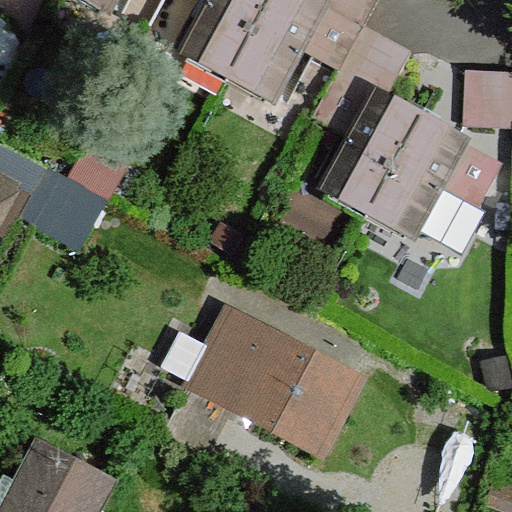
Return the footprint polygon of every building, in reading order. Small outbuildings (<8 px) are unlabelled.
[(215,0),(213,4),(189,47),(235,73),(274,0),(215,0)] [(317,5),(308,0),(274,0),(235,73),(282,98),(305,55),(328,11),(317,5)] [(319,0),(317,5),(328,11),(305,55),(341,73),(316,120),(353,139),(376,98),(389,105),(414,54),(365,29),(379,0),(319,0)] [(511,76),(469,75),(466,128),(511,129),(511,76)] [(389,105),(376,98),(353,139),(329,184),(375,209),(421,122),(389,105)] [(468,146),(421,122),(375,209),(422,233),(445,190),(468,146)] [(506,165),(468,146),(445,190),(482,208),(506,165)] [(89,153),(75,178),(112,199),(126,174),(89,153)] [(0,231),(22,189),(0,177),(0,231)] [(52,204),(95,228),(109,202),(66,178),(52,204)] [(95,228),(52,204),(37,229),(81,253),(95,228)] [(364,384),(229,314),(211,348),(192,383),(191,387),(325,458),(364,384)] [(166,370),(192,383),(211,348),(184,334),(166,370)] [(99,511),(116,481),(42,442),(4,511),(99,511)]
